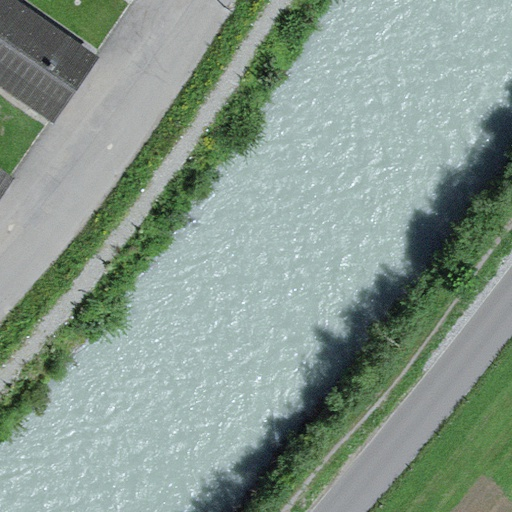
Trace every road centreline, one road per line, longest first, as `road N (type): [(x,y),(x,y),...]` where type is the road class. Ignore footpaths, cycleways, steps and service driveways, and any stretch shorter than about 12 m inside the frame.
road 1 (unclassified): [(217,0),(0,288)]
road 2 (unclassified): [(339,511),(511,303)]
